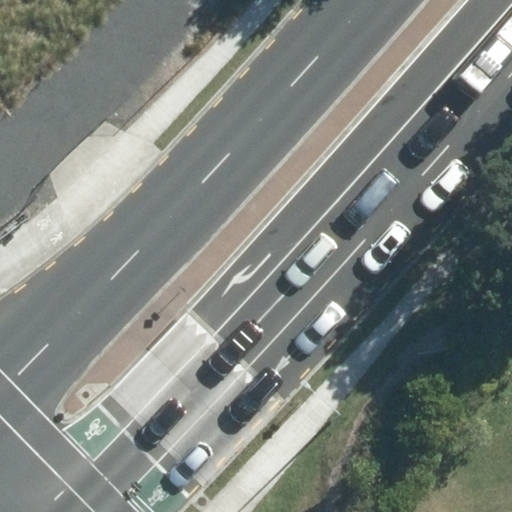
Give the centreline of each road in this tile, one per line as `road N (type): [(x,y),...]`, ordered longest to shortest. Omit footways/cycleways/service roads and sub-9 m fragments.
road 1 (primary): [(511,58),(85,511)]
road 2 (primary): [(0,363),(365,0)]
road 3 (track): [(63,124),(163,0)]
road 4 (track): [(138,230),(63,124)]
